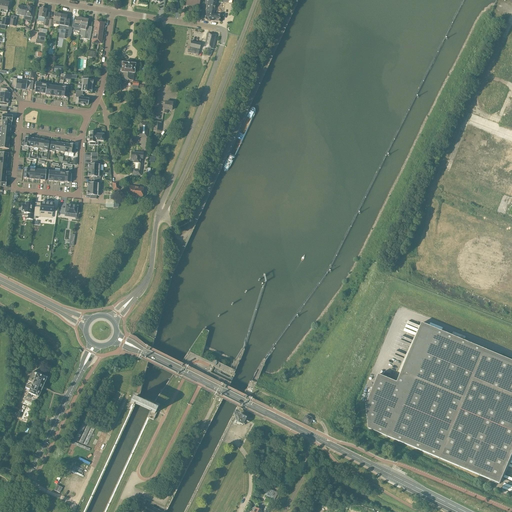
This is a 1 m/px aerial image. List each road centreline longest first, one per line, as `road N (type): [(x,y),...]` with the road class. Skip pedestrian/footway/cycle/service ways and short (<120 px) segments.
road 1 (tertiary): [(466,511),(142,351)]
road 2 (unclassified): [(157,218),(206,123),(254,0)]
road 3 (unclassified): [(157,218),(221,45),(216,28)]
road 4 (residential): [(19,131),(12,189),(79,196),(81,140)]
road 5 (tertiary): [(10,511),(79,374)]
